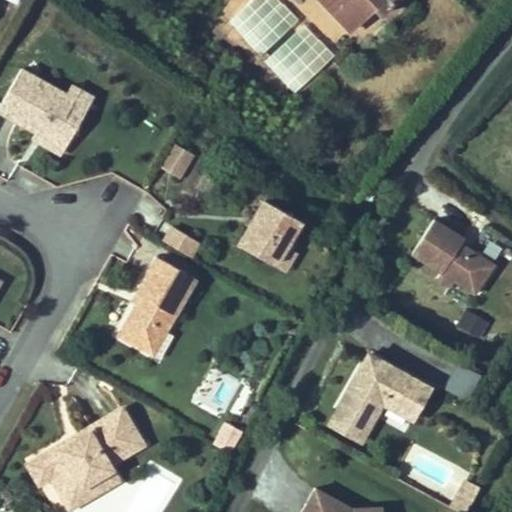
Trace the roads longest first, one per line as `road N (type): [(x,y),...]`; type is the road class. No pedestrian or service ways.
road 1 (residential): [(511,39),(433,137),(236,511)]
road 2 (residential): [(0,198),(50,223),(62,253),(0,380)]
